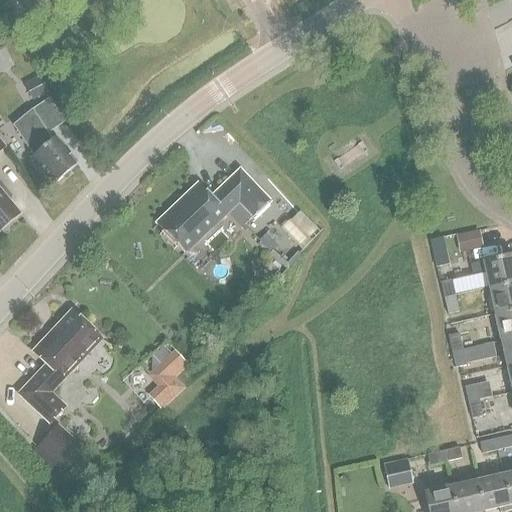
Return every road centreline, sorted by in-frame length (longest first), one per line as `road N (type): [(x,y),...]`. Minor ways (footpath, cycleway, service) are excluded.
road 1 (tertiary): [(0,311),(173,129),(362,0)]
road 2 (residential): [(511,215),(460,169),(439,72),(390,0)]
